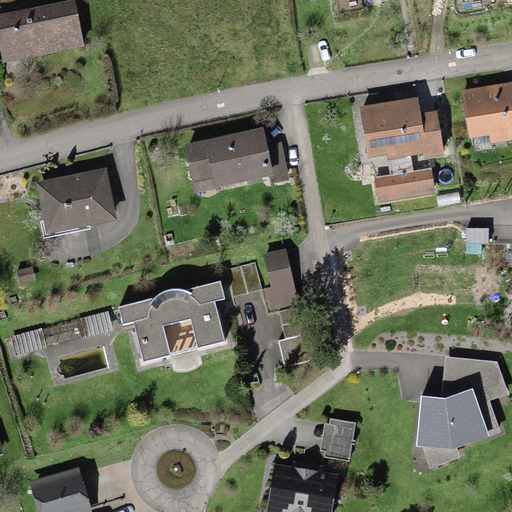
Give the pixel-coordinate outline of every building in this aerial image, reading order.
[(75,0),(0,14),(0,48),(3,62),(83,47),(75,0)] [(511,83),(461,91),(469,139),(489,136),(490,143),(511,139),(511,83)] [(360,107),(367,158),(387,155),(388,160),(426,155),(426,158),(443,155),(437,111),(420,114),(418,98),(360,107)] [(264,128),(184,145),(194,192),(269,176),(271,184),(288,180),(280,143),(268,146),(264,128)] [(431,168),(374,177),(378,202),(434,194),(431,168)] [(105,169),(35,182),(46,234),(115,221),(105,169)] [(489,229),(466,228),(465,244),(488,244),(489,229)] [(298,304),(286,249),(263,254),(270,287),(265,288),(270,310),(298,304)] [(255,262),(227,269),(234,297),(262,290),(255,262)] [(154,298),(118,307),(123,325),(133,322),(142,362),(223,342),(215,302),(224,300),(220,282),(185,291),(179,290),(171,290),(163,292),(158,295),(154,298)] [(313,362),(302,308),(279,312),(285,339),(278,340),(284,368),(313,362)] [(107,312),(10,336),(15,356),(113,332),(107,312)] [(441,399),(420,398),(416,446),(452,449),(500,432),(489,401),(508,394),(497,362),(445,356),(441,399)] [(325,457),(349,460),(355,423),(330,419),(329,424),(324,423),(320,451),(325,452),(325,457)] [(266,511),(331,511),(338,475),(274,465),(266,511)] [(91,511),(79,468),(30,482),(37,511),(91,511)]
